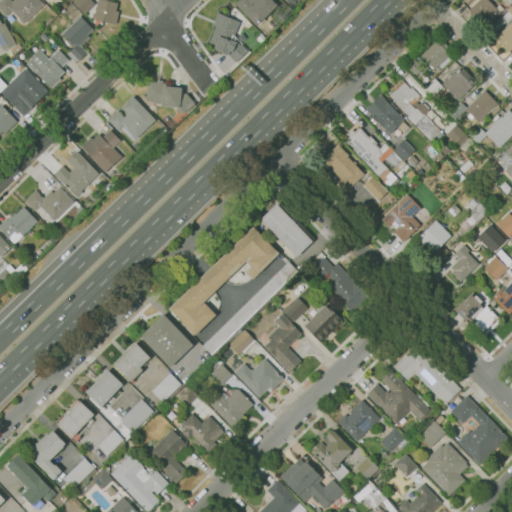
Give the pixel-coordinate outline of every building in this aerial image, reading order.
[(24,23),(23,22),(22,22),(20,20),(21,19),(12,10),(6,16),(0,9),(0,1),(1,0),(11,0),(12,1),(13,0),(40,0),(44,4),(24,23)] [(84,14),(73,3),(76,0),(91,0),(95,4),(84,14)] [(116,24),(93,19),(93,18),(92,17),(93,13),(95,13),(97,0),(111,0),(111,1),(118,3),(116,11),(119,11),(116,24)] [(256,26),(233,2),(235,0),(272,0),(277,5),(256,26)] [(484,28),(468,9),(478,0),(488,0),(500,13),(484,28)] [(233,41),(235,39),(246,51),(235,62),(228,55),(215,49),(215,48),(214,48),(215,44),(210,42),(216,26),(213,25),(218,13),(239,22),(232,40),(233,41)] [(5,19),(10,14),(15,18),(10,23),(5,19)] [(76,63),(50,37),(52,35),(61,44),(62,43),(70,51),(74,46),(65,36),(64,38),(62,36),(63,35),(62,33),(80,16),(93,29),(87,35),(90,37),(80,46),(87,53),(79,61),(78,60),(76,63)] [(0,20),(2,24),(4,23),(16,44),(3,51),(0,45),(0,20)] [(511,48),(508,52),(494,38),(511,20),(511,48)] [(45,42),(39,36),(43,32),(49,38),(45,42)] [(255,39),(261,34),(265,39),(259,44),(255,39)] [(427,65),(429,64),(421,55),(426,50),(423,48),(424,46),(427,49),(436,40),(440,44),(443,41),(449,48),(446,50),(450,54),(448,55),(451,58),(440,69),(437,66),(434,69),(433,68),(432,69),(427,65)] [(416,75),(405,64),(410,59),(409,53),(419,42),(422,45),(414,52),(413,57),(423,68),(416,75)] [(15,54),(11,49),(18,43),(22,48),(15,54)] [(52,89),(36,72),(35,73),(26,64),(31,59),(29,58),(39,49),(49,59),(58,49),(69,60),(61,68),(65,71),(59,77),(61,79),(52,89)] [(458,100),(442,84),(453,73),(454,74),(462,67),(476,82),(458,100)] [(23,116),(13,105),(13,104),(1,91),(25,68),(47,92),(32,106),(33,107),(23,116)] [(432,97),(424,88),(434,78),(443,87),(432,97)] [(187,113),(178,112),(178,108),(161,106),(162,103),(146,101),(148,81),(156,82),(157,80),(164,81),(163,83),(170,84),(170,86),(182,88),(181,93),(194,95),(192,107),(188,107),(187,113)] [(434,145),(401,110),(394,103),(395,102),(388,94),(403,80),(410,88),(411,87),(420,96),(421,97),(417,102),(416,101),(412,105),(415,109),(416,108),(423,115),(424,114),(436,126),(437,125),(439,127),(438,128),(445,135),(434,145)] [(465,108),(484,90),(497,103),(478,122),(465,108)] [(390,134),(365,108),(380,94),(389,104),(391,102),(396,108),(395,110),(404,120),(390,134)] [(132,140),(121,129),(118,131),(108,120),(118,110),(124,117),(127,114),(121,107),(132,96),(155,120),(136,139),(135,138),(132,140)] [(467,108),(454,120),(447,113),(460,100),(467,108)] [(0,134),(0,105),(1,105),(17,121),(5,133),(3,131),(0,134)] [(484,132),(509,109),(511,112),(511,135),(499,147),(484,132)] [(427,114),(431,110),(436,116),(432,119),(427,114)] [(167,122),(175,113),(180,117),(171,126),(167,122)] [(433,120),(436,117),(445,126),(441,129),(439,127),(437,125),(433,120)] [(455,144),(446,133),(456,125),(465,135),(455,144)] [(379,177),(353,149),(353,148),(343,137),(352,129),(354,131),(359,127),(368,137),(370,136),(377,143),(375,144),(379,149),(380,150),(379,151),(382,155),(378,158),(381,162),(388,169),(379,177)] [(486,135),(478,143),(472,136),(480,128),(486,135)] [(105,172),(96,163),(96,162),(81,146),(91,137),(92,139),(98,133),(102,137),(110,129),(120,140),(113,147),(122,156),(105,172)] [(405,160),(393,149),(403,139),(415,150),(405,160)] [(379,149),(385,143),(393,150),(384,160),(381,162),(378,158),(382,155),(379,151),(380,150),(379,149)] [(436,147),(441,143),(448,151),(444,155),(436,147)] [(511,177),(500,165),(503,162),(499,158),(505,152),(504,151),(511,143),(511,177)] [(343,194),(334,184),(340,178),(331,168),(329,170),(320,161),(338,144),(348,155),(347,156),(353,162),(354,160),(356,163),(354,164),(364,174),(343,194)] [(494,159),(492,156),(490,158),(486,154),(494,147),(500,155),(497,157),(494,159)] [(393,169),(384,160),(393,150),(402,160),(393,169)] [(76,197),(54,174),(63,165),(69,172),(74,167),(67,160),(77,151),(99,174),(81,190),(82,192),(81,194),(80,193),(76,197)] [(457,167),(466,159),(471,164),(462,172),(457,167)] [(496,183),(490,177),(494,173),(500,179),(496,183)] [(387,185),(381,179),(386,174),(392,180),(387,185)] [(462,183),(457,178),(461,174),(466,179),(462,183)] [(377,201),(362,184),(372,175),(388,191),(377,201)] [(494,185),(502,178),(505,181),(497,188),(494,185)] [(505,193),(501,188),(505,184),(510,190),(505,193)] [(54,221),(53,219),(52,220),(49,217),(50,217),(40,206),(34,211),(24,200),(36,190),(43,197),(51,190),(53,193),(59,186),(74,202),(54,221)] [(403,242),(393,232),(396,229),(391,223),(388,226),(381,219),(407,194),(420,208),(412,217),(420,225),(403,242)] [(471,216),(468,213),(479,202),(488,211),(477,222),(475,221),(471,216)] [(296,257),(285,245),(283,247),(280,245),(282,243),(260,219),(276,204),(277,205),(279,203),(313,238),(311,240),(312,241),(296,257)] [(454,216),(448,211),(454,205),(460,210),(454,216)] [(13,243),(0,229),(0,225),(6,219),(7,220),(14,212),(16,214),(23,206),(37,221),(22,235),(13,243)] [(81,214),(76,210),(80,206),(85,210),(81,214)] [(511,233),(508,237),(496,224),(508,212),(511,216),(511,233)] [(466,221),(471,216),(475,221),(470,225),(466,221)] [(429,256),(414,241),(435,220),(450,236),(429,256)] [(470,225),(465,230),(460,225),(465,220),(466,221),(470,225)] [(194,335),(168,308),(253,226),(279,253),(252,280),(244,272),(250,266),(246,262),(248,260),(248,259),(201,304),(202,305),(204,302),(216,314),(205,325),(199,332),(198,331),(194,335)] [(499,241),(494,236),(499,231),(503,236),(499,241)] [(0,253),(0,236),(9,245),(0,253)] [(49,246),(45,241),(51,236),(55,241),(49,246)] [(460,282),(451,272),(453,270),(450,267),(459,258),(454,254),(464,244),(469,250),(473,246),(484,257),(460,282)] [(499,260),(500,258),(496,254),(501,249),(511,261),(505,267),(499,260)] [(505,267),(507,269),(496,280),(483,267),(495,256),(499,260),(505,267)] [(350,312),(342,303),(344,301),(331,288),(335,284),(327,275),(322,278),(312,268),(324,257),(333,266),(336,262),(353,280),(357,277),(371,293),(350,312)] [(5,289),(0,283),(0,273),(9,264),(14,270),(23,261),(28,267),(5,289)] [(212,355),(202,345),(288,261),(297,271),(212,355)] [(511,309),(508,314),(492,297),(502,288),(504,289),(506,287),(505,285),(510,279),(511,281),(511,309)] [(465,321),(454,309),(470,294),(473,297),(475,295),(481,302),(479,304),(481,306),(465,321)] [(293,321),(283,311),(298,297),(308,307),(293,321)] [(320,342),(304,325),(325,305),(326,306),(327,304),(342,320),(320,342)] [(484,307),(482,306),(484,304),(498,317),(480,335),(470,325),(472,324),(469,321),(484,307)] [(170,368),(139,336),(163,313),(194,345),(170,368)] [(289,372),(264,346),(270,340),(267,337),(278,326),(274,321),(282,313),(301,333),(287,347),(301,361),(289,372)] [(239,355),(229,344),(230,343),(229,341),(238,332),(240,333),(244,329),(254,340),(239,355)] [(131,382),(113,363),(135,342),(150,358),(140,367),(143,370),(131,382)] [(444,404),(414,373),(407,380),(394,366),(412,349),(414,351),(419,346),(461,389),(444,404)] [(259,398),(234,372),(244,363),(250,369),(252,370),(264,358),(283,379),(269,392),(267,390),(259,398)] [(221,385),(211,374),(214,371),(210,368),(216,362),(219,366),(221,364),(232,375),(221,385)] [(101,407),(85,392),(107,370),(122,384),(118,389),(121,392),(115,398),(112,395),(101,407)] [(396,424),(377,405),(376,405),(366,394),(377,383),(385,392),(386,390),(389,393),(391,390),(381,380),(391,370),(421,401),(423,399),(428,405),(427,407),(429,410),(419,420),(409,411),(396,424)] [(162,402),(151,391),(170,373),(181,384),(162,402)] [(187,405),(177,395),(188,385),(198,395),(187,405)] [(231,426),(207,402),(218,392),(226,400),(238,389),(253,404),(231,426)] [(479,465),(457,442),(469,430),(470,432),(479,424),(470,415),(462,423),(450,411),(467,395),(508,438),(496,448),(496,447),(488,455),(489,456),(479,465)] [(75,442),(56,425),(57,423),(55,421),(58,419),(60,421),(76,403),(74,401),(76,399),(78,402),(79,400),(94,414),(76,433),(80,437),(75,442)] [(132,432),(120,419),(141,399),(153,411),(132,432)] [(356,442),(337,422),(345,414),(347,416),(350,413),(349,412),(361,400),(369,407),(370,406),(372,408),(371,409),(379,418),(371,426),(365,432),(356,442)] [(164,416),(171,409),(177,414),(170,421),(164,416)] [(208,452),(192,436),(188,439),(180,432),(184,428),(181,424),(192,413),(201,423),(209,415),(223,429),(221,430),(223,432),(214,441),(216,444),(208,452)] [(439,424),(435,421),(441,415),(445,418),(439,424)] [(430,447),(419,436),(434,421),(445,432),(430,447)] [(390,451),(380,442),(394,427),(404,437),(390,451)] [(107,455),(97,445),(113,429),(123,440),(107,455)] [(176,483),(160,467),(162,466),(148,452),(158,442),(168,431),(169,432),(172,429),(186,444),(185,445),(190,450),(180,460),(177,458),(175,459),(187,472),(176,483)] [(53,480),(27,453),(47,433),(48,434),(52,430),(65,444),(63,446),(64,446),(50,460),(54,465),(55,464),(62,471),(53,480)] [(339,480),(310,451),(313,449),(312,448),(317,442),(318,443),(320,442),(319,440),(324,435),(325,437),(333,430),(352,449),(350,452),(350,455),(347,457),(344,458),(339,463),(347,471),(339,480)] [(448,496),(421,467),(426,462),(425,460),(441,444),(443,446),(447,442),(467,462),(465,463),(468,466),(459,474),(465,480),(448,496)] [(378,454),(381,450),(387,456),(383,459),(378,454)] [(148,511),(110,473),(117,467),(116,466),(119,463),(120,464),(131,453),(143,466),(142,467),(151,475),(156,470),(169,483),(157,494),(153,490),(151,492),(159,500),(148,511)] [(406,476),(394,464),(405,453),(417,466),(406,476)] [(32,506),(21,495),(23,493),(22,492),(26,489),(28,488),(15,474),(14,475),(11,472),(12,471),(10,469),(9,469),(5,465),(9,461),(10,462),(17,455),(56,493),(48,501),(42,496),(32,506)] [(367,480),(356,467),(367,457),(379,469),(367,480)] [(72,490),(68,486),(69,485),(63,479),(84,458),(94,469),(72,490)] [(324,509),(311,496),(305,502),(280,476),(299,458),(304,463),(306,461),(323,478),(318,483),(323,487),(332,478),(343,490),(324,509)] [(112,478),(102,488),(92,478),(102,468),(112,478)] [(259,511),(274,497),(267,490),(277,480),(306,509),(303,511),(259,511)] [(79,498),(77,495),(91,481),(93,483),(79,498)] [(431,511),(403,511),(398,507),(406,499),(409,503),(418,494),(415,490),(422,483),(441,502),(431,511)] [(356,497),(354,495),(364,485),(366,487),(356,497)] [(374,510),(363,499),(375,486),(386,497),(374,510)] [(105,511),(122,496),(137,511),(105,511)]
